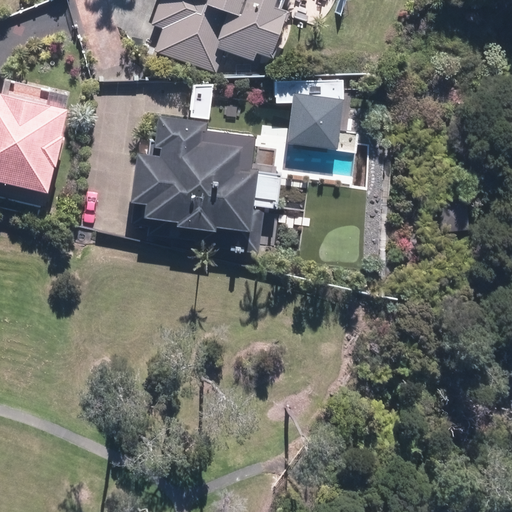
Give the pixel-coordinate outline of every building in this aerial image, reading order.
[(156,0),(148,26),(159,30),(151,54),(212,74),(219,53),(247,62),(249,56),(263,60),(278,15),(264,10),(267,0),(156,0)] [(337,104),(337,101),(337,81),(269,83),(269,106),(286,105),(281,145),(331,151),(337,104)] [(209,87),(188,86),(186,118),(207,119),(209,87)] [(0,187),(39,196),(58,112),(0,98),(0,187)] [(135,220),(241,235),(250,173),(241,172),(246,140),(197,133),(198,127),(149,120),(144,159),(128,156),(121,206),(137,208),(135,220)]
